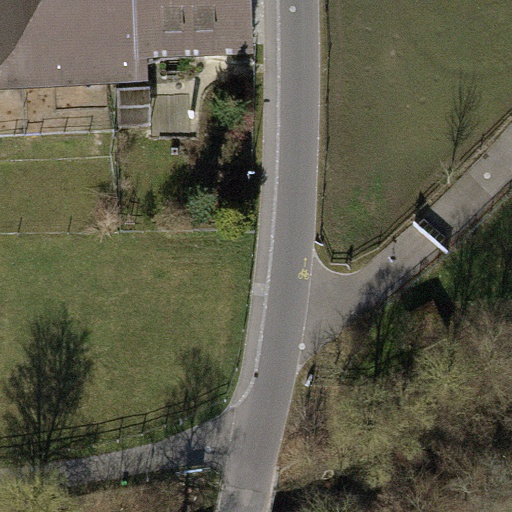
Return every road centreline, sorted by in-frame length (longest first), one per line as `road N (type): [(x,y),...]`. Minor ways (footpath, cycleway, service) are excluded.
road 1 (tertiary): [(300,0),(290,312)]
road 2 (unclassified): [(290,312),(343,301),(446,220),(511,151)]
road 3 (unclassified): [(0,482),(255,444)]
road 4 (tertiary): [(290,312),(255,444)]
